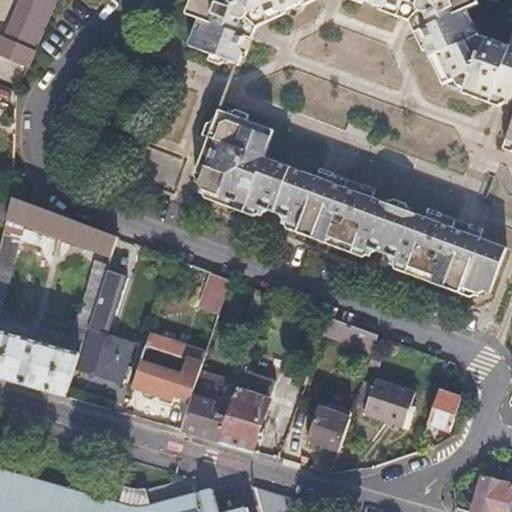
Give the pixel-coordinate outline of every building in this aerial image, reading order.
[(53,6),(39,0),(21,0),(5,38),(34,51),(53,6)] [(511,103),(511,49),(511,52),(491,44),(479,39),(469,15),(480,10),(475,0),(189,0),(184,16),(198,21),(188,47),(239,67),(244,54),(241,51),(248,35),(253,37),(255,31),(257,25),(268,21),(266,14),(276,10),(280,13),(301,4),(301,0),(316,0),(316,1),(317,0),(340,0),(341,0),(356,0),(358,2),(380,10),(386,8),(399,14),(397,21),(402,23),(409,26),(414,38),(421,35),(425,47),(424,47),(427,56),(435,53),(446,79),(451,78),(456,88),(463,91),(461,95),(491,106),(496,94),(502,97),(506,98),(505,102),(511,104),(511,103)] [(0,38),(0,56),(26,69),(34,51),(5,38),(1,36),(0,38)] [(450,231),(453,222),(445,218),(426,211),(422,220),(368,199),(372,191),(355,185),(342,180),(338,188),(262,160),(272,134),(216,113),(205,142),(212,145),(203,170),(197,183),(200,193),(217,199),(215,205),(242,217),(245,209),(261,216),(268,213),(279,217),(281,223),(299,230),(297,236),(324,246),(327,240),(354,250),(368,255),(375,253),(388,259),(389,263),(396,266),(433,280),(431,286),(457,296),(459,290),(475,297),(482,293),(488,296),(506,251),(450,231)] [(196,167),(203,170),(212,145),(205,142),(196,167)] [(0,225),(6,227),(12,200),(0,195),(0,225)] [(12,200),(6,227),(0,248),(0,314),(25,227),(111,257),(117,240),(12,200)] [(351,257),(354,250),(327,240),(324,246),(351,257)] [(70,337),(84,342),(108,268),(95,264),(70,337)] [(394,272),(431,286),(433,280),(396,266),(394,272)] [(230,282),(211,275),(200,311),(218,318),(230,282)] [(271,298),(255,291),(244,320),(260,326),(271,298)] [(377,338),(329,320),(323,333),(372,354),(377,338)] [(0,333),(0,380),(23,387),(66,399),(80,356),(0,333)] [(80,371),(121,385),(134,348),(92,334),(80,371)] [(141,395),(175,405),(176,400),(191,405),(201,373),(206,355),(157,340),(141,395)] [(201,438),(218,443),(227,418),(213,413),(224,381),(201,373),(191,405),(183,433),(201,438)] [(227,418),(218,443),(247,451),(252,452),(276,384),(244,373),(227,418)] [(377,382),(364,417),(402,430),(414,395),(377,382)] [(461,401),(438,393),(427,426),(451,434),(461,401)] [(307,442),(339,454),(351,416),(335,410),(333,414),(317,409),(307,442)] [(145,508),(135,511),(122,507),(0,473),(0,511),(249,511),(249,510),(242,511),(219,511),(213,491),(145,508)] [(482,482),(473,511),(509,511),(511,502),(511,477),(509,489),(482,482)] [(288,511),(292,499),(254,488),(260,511),(288,511)] [(122,507),(135,511),(145,508),(142,492),(126,490),(122,507)]
